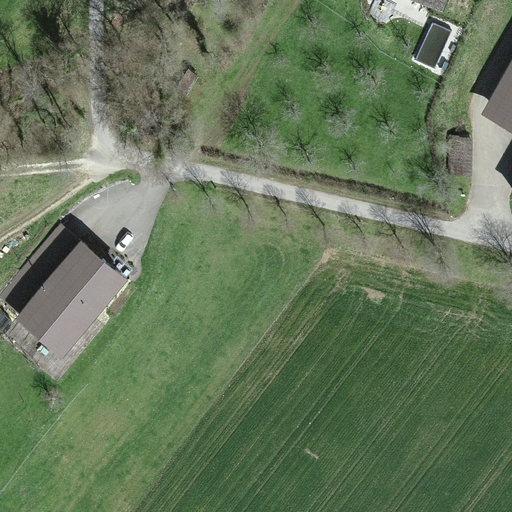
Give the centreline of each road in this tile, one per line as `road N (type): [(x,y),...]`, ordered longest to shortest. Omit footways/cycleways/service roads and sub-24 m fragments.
road 1 (unclassified): [(511,244),(101,153),(96,0)]
road 2 (track): [(0,239),(88,180),(108,154)]
